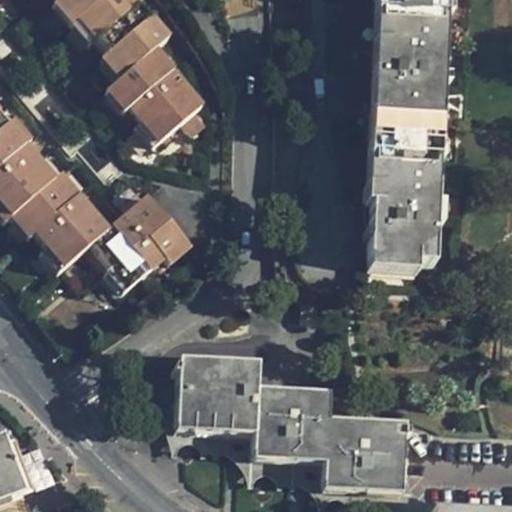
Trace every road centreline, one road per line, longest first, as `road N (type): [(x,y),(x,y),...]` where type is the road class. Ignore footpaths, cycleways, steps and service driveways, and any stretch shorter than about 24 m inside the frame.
road 1 (residential): [(51,403),(228,286),(240,269),(250,53),(241,0)]
road 2 (unknown): [(242,244),(95,158),(0,59)]
road 3 (residential): [(310,0),(320,253)]
road 4 (tertiary): [(51,403),(156,511)]
